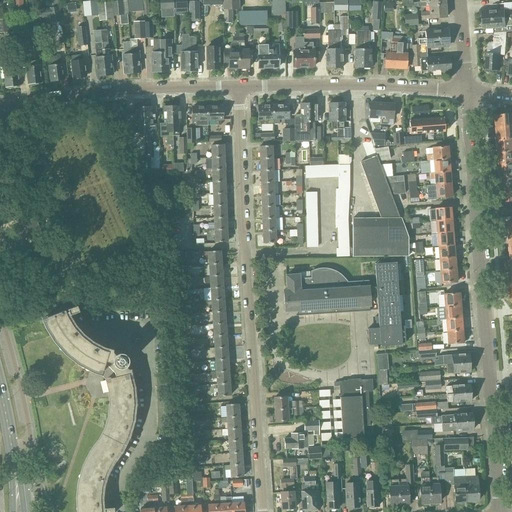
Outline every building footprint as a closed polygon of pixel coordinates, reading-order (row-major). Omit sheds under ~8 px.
[(110,0),(102,0),(96,1),(97,9),(98,21),(112,20),(110,0)] [(143,12),(141,0),(128,0),(127,0),(128,13),(143,12)] [(160,11),(172,10),(173,10),(172,0),(158,0),(159,11),(160,11)] [(173,0),(174,9),(186,8),(185,0),(173,0)] [(223,10),(237,9),(239,9),(238,0),(222,0),(223,10)] [(96,1),(82,2),(83,17),(97,16),(96,1)] [(360,1),(348,1),(348,12),(360,12),(360,1)] [(121,2),(111,3),(113,16),(123,15),(121,2)] [(380,20),(381,2),(372,2),(371,20),(380,20)] [(390,6),(393,6),(393,2),(384,2),(383,12),(390,12),(390,6)] [(198,3),(188,3),(189,19),(199,19),(198,3)] [(446,18),(445,5),(428,7),(429,13),(420,14),(421,20),(446,18)] [(49,17),(50,23),(59,22),(57,7),(39,9),(40,18),(49,17)] [(310,8),(311,24),(319,24),(319,8),(310,8)] [(232,19),(237,19),(237,9),(223,10),(224,23),(232,23),(232,19)] [(511,10),(504,11),(482,12),(482,20),(511,18),(511,10)] [(298,29),(297,12),(286,12),(286,29),(298,29)] [(417,14),(404,15),(405,25),(417,24),(417,14)] [(511,18),(482,20),(483,28),(511,26),(511,24),(511,23),(511,18)] [(144,39),(143,25),(143,23),(133,23),(134,39),(129,40),(129,43),(132,73),(134,74),(138,74),(139,73),(140,73),(139,54),(137,54),(136,48),(136,39),(144,39)] [(86,45),(86,43),(84,27),(76,28),(78,46),(86,45)] [(362,68),(363,27),(356,27),(356,36),(356,50),(354,50),(354,68),(362,68)] [(369,37),(369,32),(368,32),(368,27),(363,27),(362,68),(371,68),(371,50),(369,50),(369,37)] [(108,50),(105,30),(100,31),(101,43),(104,76),(106,76),(107,77),(110,76),(111,75),(112,75),(110,54),(109,55),(108,50)] [(412,54),(426,54),(426,48),(448,47),(447,30),(425,32),(426,40),(419,40),(419,46),(411,47),(412,54)] [(327,32),(328,51),(326,51),(326,68),(334,68),(333,32),(327,32)] [(339,32),(333,32),(334,68),(342,68),(342,50),(340,50),(339,32)] [(489,52),(488,55),(487,54),(485,70),(487,70),(487,72),(492,72),(492,70),(498,71),(499,67),(500,67),(500,55),(506,56),(507,32),(495,33),(493,52),(489,52)] [(188,71),(188,38),(188,36),(181,36),(181,53),(180,53),(180,72),(182,72),(183,73),(188,73),(188,71)] [(16,39),(19,57),(27,56),(24,38),(16,39)] [(196,53),(195,53),(195,38),(188,38),(188,71),(189,71),(190,73),(194,72),(195,71),(197,71),(196,53)] [(232,51),(228,51),(223,51),(223,65),(228,65),(228,69),(238,69),(238,38),(233,38),(233,44),(232,44),(232,51)] [(243,38),(238,38),(238,69),(248,69),(248,51),(243,51),(243,38)] [(160,72),(160,47),(159,40),(153,40),(153,48),(153,54),(152,54),(152,72),(153,72),(154,73),(158,73),(160,72)] [(104,76),(101,43),(94,44),(95,52),(96,58),(94,58),(96,77),(98,77),(100,77),(103,77),(104,76)] [(131,73),(132,73),(129,43),(122,43),(123,55),(122,56),(123,74),(125,74),(126,75),(130,75),(131,73)] [(301,68),(304,67),(304,44),(295,44),(295,52),(294,52),(294,68),(296,69),(299,69),(301,68)] [(312,44),(304,44),(304,67),(307,67),(308,69),(312,69),(313,67),(314,67),(314,51),(312,51),(312,44)] [(268,68),(267,45),(257,46),(258,69),(259,69),(260,70),(263,70),(264,68),(268,68)] [(267,45),(268,68),(272,68),(273,69),(276,69),(276,68),(278,68),(277,45),(267,45)] [(166,47),(160,47),(160,72),(161,72),(162,73),(166,73),(167,72),(168,72),(168,53),(166,53),(166,47)] [(212,48),(206,48),(207,70),(212,69),(213,71),(216,71),(218,69),(219,69),(219,53),(212,53),(212,48)] [(395,69),(396,52),(392,52),(391,52),(391,54),(385,54),(384,69),(395,69)] [(401,52),(396,52),(395,69),(405,70),(406,55),(401,55),(401,54),(401,52)] [(426,59),(426,54),(412,54),(413,67),(420,67),(420,72),(440,71),(441,73),(450,72),(449,58),(426,59)] [(63,80),(61,65),(60,55),(47,57),(48,66),(51,82),(52,81),(52,83),(58,82),(58,81),(63,80)] [(82,56),(71,57),(72,62),(71,62),(73,78),(74,78),(74,80),(80,79),(80,77),(85,77),(83,60),(83,61),(82,56)] [(26,68),(28,84),(29,84),(30,86),(35,85),(35,83),(41,83),(39,66),(38,66),(37,61),(26,63),(26,68)] [(4,71),(3,71),(6,87),(7,87),(7,89),(13,88),(12,86),(18,86),(16,69),(15,69),(15,64),(3,66),(4,71)] [(314,141),(314,130),(314,123),(316,123),(316,104),(308,105),(308,130),(308,141),(314,141)] [(337,130),(336,104),(328,104),(328,122),(330,122),(331,130),(337,130)] [(350,128),(343,128),(343,122),(345,122),(345,104),(336,104),(337,130),(337,136),(337,141),(343,140),(343,139),(350,139),(350,128)] [(369,118),(381,119),(381,104),(369,104),(369,118)] [(392,105),(381,104),(381,119),(380,125),(380,131),(386,131),(387,119),(392,119),(393,105),(392,105)] [(258,119),(259,119),(259,125),(273,124),(273,119),(273,106),(264,106),(263,105),(260,105),(259,106),(258,106),(258,119)] [(288,106),(287,106),(286,105),(282,105),(281,106),(273,106),(273,119),(273,124),(279,124),(279,120),(281,120),(281,124),(286,124),(286,119),(288,119),(288,106)] [(308,130),(308,105),(300,105),(300,123),(302,123),(302,130),(308,130)] [(207,125),(207,121),(207,107),(198,108),(197,106),(194,106),(193,108),(192,108),(192,121),(194,121),(194,126),(207,125)] [(215,107),(207,107),(207,121),(215,120),(215,125),(220,125),(220,120),(222,120),(222,107),(221,107),(220,106),(217,106),(215,107)] [(172,136),(171,107),(163,107),(163,125),(166,125),(166,133),(169,132),(169,136),(172,136)] [(178,136),(178,132),(178,125),(180,125),(179,107),(171,107),(172,136),(178,136)] [(143,133),(143,108),(134,108),(135,126),(137,126),(138,133),(143,133)] [(156,124),(151,125),(151,108),(143,108),(143,133),(156,133),(156,124)] [(494,116),(495,129),(511,127),(510,115),(494,116)] [(443,118),(409,121),(410,135),(444,132),(443,118)] [(511,139),(511,134),(511,127),(495,129),(496,141),(511,139)] [(186,128),(186,138),(186,143),(195,143),(195,128),(186,128)] [(283,142),(294,142),(294,129),(283,130),(283,142)] [(393,146),(404,145),(403,138),(403,132),(392,133),(393,146)] [(369,133),(370,136),(374,147),(383,147),(384,136),(384,134),(369,133)] [(186,143),(186,138),(178,139),(179,155),(186,155),(186,143)] [(511,139),(496,141),(497,153),(511,151),(511,139)] [(143,141),(123,141),(120,141),(124,151),(143,151),(143,141)] [(210,146),(211,158),(223,158),(223,146),(210,146)] [(275,152),(275,146),(259,147),(259,159),(272,159),(271,152),(275,152)] [(388,147),(375,149),(381,166),(391,165),(388,147)] [(431,148),(432,155),(426,155),(426,161),(428,161),(449,160),(448,147),(431,148)] [(511,164),(511,151),(497,153),(498,165),(511,164)] [(400,158),(401,164),(414,163),(413,152),(403,153),(403,158),(400,158)] [(380,219),(399,219),(392,198),(376,156),(375,156),(375,157),(359,163),(380,219)] [(224,170),(223,158),(211,158),(211,170),(224,170)] [(275,158),(272,159),(259,159),(260,171),(272,171),(272,164),(275,164),(275,158)] [(132,160),(132,168),(132,171),(133,171),(144,170),(144,169),(144,159),(132,160)] [(450,172),(449,160),(428,161),(429,174),(450,172)] [(499,178),(511,176),(511,164),(498,165),(499,178)] [(340,178),(349,178),(349,166),(340,166),(340,178)] [(212,182),(224,182),(224,170),(211,170),(212,182)] [(275,171),(272,171),(260,171),(260,183),(273,183),(272,177),(276,177),(275,171)] [(450,184),(450,172),(429,174),(430,180),(434,180),(434,186),(450,184)] [(500,190),(511,189),(511,176),(499,178),(500,190)] [(212,182),(212,194),(225,194),(224,182),(212,182)] [(404,182),(392,183),(388,183),(392,195),(405,194),(404,182)] [(273,183),(260,183),(260,195),(273,195),(273,183)] [(451,197),(450,184),(434,186),(426,186),(426,192),(431,191),(431,198),(451,197)] [(511,189),(500,190),(501,203),(511,201),(511,189)] [(225,206),(225,194),(212,194),(213,206),(225,206)] [(273,195),(260,195),(261,207),(273,207),(273,195)] [(213,206),(213,218),(226,218),(225,206),(213,206)] [(273,207),(261,207),(261,219),(274,219),(273,207)] [(434,210),(435,222),(451,221),(450,208),(434,210)] [(32,213),(21,218),(23,223),(22,224),(24,229),(27,235),(27,234),(30,240),(41,236),(32,213)] [(213,218),(214,230),(226,230),(226,218),(213,218)] [(277,219),(274,219),(261,219),(262,231),(274,231),(274,224),(277,224),(277,219)] [(399,219),(380,219),(351,219),(352,257),(407,257),(407,238),(400,219),(399,219)] [(436,235),(452,233),(451,221),(435,222),(436,235)] [(227,243),(226,230),(214,230),(210,230),(210,236),(214,235),(214,243),(227,243)] [(274,231),(262,231),(262,244),(275,243),(274,231)] [(452,233),(436,235),(437,247),(453,245),(453,239),(454,239),(453,233),(452,233)] [(454,258),(453,245),(437,247),(438,259),(454,258)] [(208,265),(221,264),(220,252),(207,253),(208,265)] [(438,259),(439,272),(455,270),(454,258),(438,259)] [(376,287),(368,287),(368,293),(376,293),(379,328),(368,329),(369,346),(380,346),(380,348),(402,346),(401,344),(406,344),(405,327),(400,327),(399,313),(403,312),(402,296),(398,296),(397,281),(401,281),(400,264),(396,264),(396,263),(375,264),(376,287)] [(221,264),(208,265),(209,277),(222,276),(221,264)] [(284,291),(285,312),(297,311),(298,315),(295,315),(296,316),(372,311),(368,306),(369,306),(368,293),(368,287),(367,281),(342,283),(342,277),(340,276),(339,274),(337,273),(335,272),(334,272),(332,271),(330,270),(328,270),(326,270),(324,269),(322,269),(320,270),(318,270),(316,270),(314,271),(312,272),(311,272),(311,279),(298,279),(298,276),(286,276),(287,291),(284,291)] [(455,270),(439,272),(440,284),(456,283),(455,270)] [(206,283),(210,282),(210,289),(222,288),(222,276),(209,277),(206,277),(206,283)] [(423,281),(417,282),(416,282),(416,290),(428,289),(428,281),(423,281)] [(222,288),(210,289),(211,301),(223,300),(222,288)] [(460,294),(460,295),(460,294),(443,295),(444,308),(461,307),(460,300),(461,300),(460,294)] [(223,300),(211,301),(212,313),(224,312),(223,300)] [(461,307),(444,308),(445,320),(461,319),(461,312),(462,312),(461,307)] [(66,310),(64,311),(42,319),(45,328),(53,342),(64,354),(77,364),(92,372),(100,375),(101,371),(104,372),(106,374),(125,357),(127,354),(126,353),(125,353),(124,352),(123,352),(122,351),(120,351),(119,351),(118,351),(116,351),(115,352),(114,352),(113,353),(112,354),(111,352),(112,351),(102,348),(92,342),(83,335),(75,326),(69,316),(68,316),(66,310)] [(224,312),(212,313),(212,325),(225,324),(224,312)] [(461,319),(445,320),(446,332),(462,331),(462,330),(463,330),(463,324),(462,324),(461,319)] [(225,324),(212,325),(213,337),(226,336),(225,324)] [(463,336),(462,331),(446,332),(447,345),(463,344),(463,342),(464,342),(464,336),(463,336)] [(226,336),(213,337),(214,349),(227,348),(226,336)] [(418,352),(431,351),(430,344),(417,345),(418,350),(418,352)] [(211,354),(215,354),(215,361),(228,360),(227,348),(214,349),(211,349),(211,354)] [(431,351),(418,352),(419,359),(435,357),(435,351),(431,351)] [(127,354),(125,357),(106,374),(109,377),(109,379),(105,380),(109,393),(109,405),(108,417),(105,429),(99,440),(90,451),(83,466),(78,482),(76,498),(76,511),(103,511),(103,509),(102,499),(104,487),(107,476),(113,466),(121,454),(129,439),(134,422),(136,405),(135,388),(131,374),(130,370),(129,370),(127,370),(128,369),(129,368),(129,367),(130,365),(130,364),(130,363),(130,362),(130,360),(130,359),(129,358),(129,357),(128,355),(127,354)] [(446,365),(469,363),(468,354),(442,356),(443,365),(446,365)] [(228,360),(215,361),(216,372),(228,372),(228,360)] [(470,372),(469,363),(446,365),(447,374),(453,373),(453,374),(470,372)] [(228,372),(216,372),(209,373),(210,380),(216,379),(217,385),(229,384),(228,372)] [(440,381),(439,372),(418,373),(419,382),(440,381)] [(339,382),(339,388),(339,394),(340,394),(341,398),(340,398),(342,440),(363,438),(362,427),(370,427),(368,393),(372,392),(371,380),(359,381),(359,383),(348,383),(348,382),(339,382)] [(439,381),(425,382),(426,391),(440,390),(439,381)] [(229,384),(217,385),(217,397),(230,396),(229,384)] [(446,395),(469,394),(469,385),(451,386),(451,387),(445,387),(446,395)] [(469,394),(446,395),(447,403),(452,403),(452,404),(470,402),(469,394)] [(275,411),(287,410),(286,398),(274,399),(275,411)] [(238,405),(225,406),(220,406),(221,412),(226,411),(226,418),(239,417),(238,405)] [(287,410),(275,411),(275,423),(288,422),(287,410)] [(435,411),(416,412),(416,419),(436,418),(435,411)] [(441,425),(471,423),(471,414),(453,415),(453,416),(440,417),(441,425)] [(240,429),(239,417),(226,418),(227,430),(240,429)] [(317,422),(304,422),(304,433),(313,432),(314,436),(318,435),(317,422)] [(471,423),(441,425),(441,433),(455,432),(472,431),(471,423)] [(227,430),(228,442),(240,441),(240,429),(227,430)] [(431,432),(417,432),(417,440),(427,440),(431,440),(431,432)] [(291,440),(284,440),(285,450),(292,449),(303,449),(302,442),(307,442),(306,434),(291,435),(291,440)] [(443,446),(444,452),(468,451),(468,439),(444,439),(443,446)] [(427,454),(427,440),(417,440),(411,440),(412,455),(427,454)] [(228,442),(229,454),(241,453),(240,441),(228,442)] [(382,453),(396,452),(396,443),(381,444),(382,453)] [(320,447),(307,448),(308,461),(321,460),(320,447)] [(242,465),(241,453),(229,454),(230,466),(242,465)] [(361,476),(360,464),(359,458),(352,459),(354,477),(361,476)] [(242,465),(230,466),(230,478),(243,477),(242,465)] [(332,465),(333,480),(341,480),(340,465),(332,465)] [(405,480),(397,480),(398,505),(400,505),(401,507),(405,506),(406,505),(408,505),(407,487),(414,486),(413,466),(404,466),(405,480)] [(435,467),(436,478),(428,479),(430,504),(431,504),(432,505),(436,505),(437,503),(439,503),(438,481),(443,481),(443,466),(435,467)] [(466,502),(464,478),(452,478),(452,473),(446,473),(446,466),(443,466),(443,481),(444,486),(453,485),(454,503),(457,503),(457,504),(461,504),(461,502),(466,502)] [(430,504),(428,479),(428,473),(422,473),(420,475),(421,486),(419,486),(420,504),(423,504),(424,506),(428,505),(429,504),(430,504)] [(464,478),(466,502),(471,502),(472,503),(475,503),(476,502),(477,502),(476,477),(464,478)] [(309,486),(310,493),(311,511),(312,510),(312,511),(318,511),(318,510),(319,510),(318,492),(316,492),(315,486),(314,486),(314,478),(303,478),(304,487),(309,486)] [(185,480),(186,494),(187,511),(199,511),(200,506),(193,506),(191,479),(185,480)] [(282,493),(280,493),(281,510),(294,509),(293,492),(288,493),(288,487),(293,486),(293,480),(281,481),(281,487),(282,487),(282,493)] [(397,505),(398,505),(397,480),(390,481),(390,488),(389,488),(390,506),(392,506),(392,507),(397,507),(397,505)] [(175,481),(168,481),(169,494),(176,494),(175,481)] [(141,482),(131,483),(133,499),(139,499),(139,491),(141,490),(141,482)] [(169,502),(168,482),(160,483),(161,502),(169,502)] [(378,507),(377,491),(376,491),(376,482),(366,483),(367,492),(366,492),(367,508),(369,507),(370,509),(375,508),(375,507),(378,507)] [(338,509),(337,493),(336,493),(336,483),(326,484),(326,494),(327,510),(330,509),(331,510),(335,510),(335,509),(338,509)] [(353,508),(359,508),(357,484),(345,485),(346,509),(348,508),(348,510),(352,510),(353,508)] [(303,511),(304,511),(307,511),(310,511),(311,511),(310,493),(301,493),(303,511)] [(187,511),(186,494),(180,494),(181,507),(174,507),(174,511),(187,511)] [(139,511),(152,511),(152,496),(147,496),(148,509),(140,509),(139,511)] [(157,496),(152,496),(152,511),(165,511),(166,508),(158,508),(157,496)] [(220,511),(220,504),(219,497),(213,497),(213,505),(208,505),(207,511),(220,511)] [(231,511),(231,504),(231,498),(225,498),(225,504),(220,504),(220,511),(231,511)] [(243,511),(243,503),(231,504),(231,511),(243,511)]
